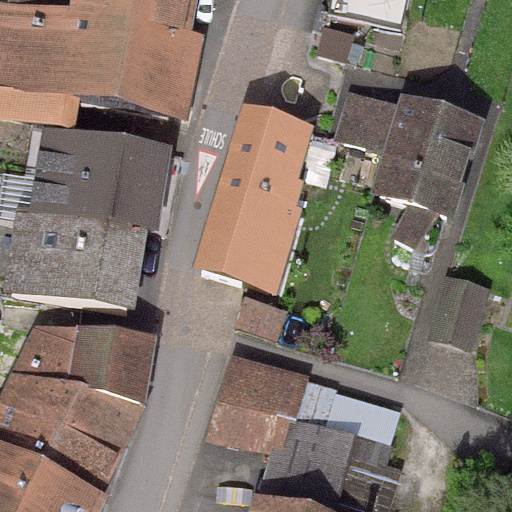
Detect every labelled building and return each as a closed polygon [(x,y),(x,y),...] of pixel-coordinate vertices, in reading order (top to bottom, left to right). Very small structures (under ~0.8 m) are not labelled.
[(174,0),(82,0),(78,26),(7,14),(0,51),(0,76),(156,105),(174,0)] [(471,128),(403,108),(379,192),(447,211),(471,128)] [(313,144),(244,124),(197,285),(277,308),(303,221),(297,219),(304,196),(299,194),(313,144)] [(149,227),(159,156),(55,141),(42,226),(23,223),(13,288),(122,305),(134,225),(149,227)] [(490,298),(446,285),(427,350),(471,363),(490,298)] [(0,408),(0,511),(81,511),(132,414),(142,345),(38,336),(0,408)]
